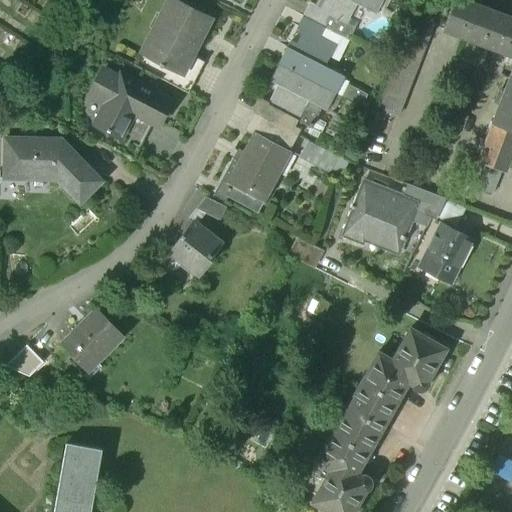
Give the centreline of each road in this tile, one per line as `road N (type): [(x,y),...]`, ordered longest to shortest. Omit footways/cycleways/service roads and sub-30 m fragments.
road 1 (residential): [(0,336),(115,266),(150,234),(272,0)]
road 2 (residential): [(406,511),(511,310)]
